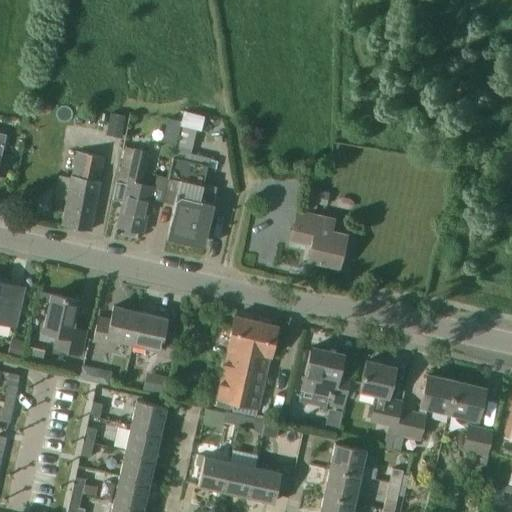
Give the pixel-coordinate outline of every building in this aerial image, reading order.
[(37,99),(34,112),(44,114),(49,111),(50,102),(37,99)] [(125,117),(110,114),(106,136),(121,139),(125,117)] [(167,121),(162,142),(175,145),(179,126),(180,124),(167,121)] [(179,181),(166,239),(204,248),(214,204),(199,201),(207,166),(188,162),(190,155),(196,130),(183,127),(178,146),(175,145),(167,179),(179,181)] [(117,182),(113,199),(122,201),(116,227),(120,228),(122,235),(134,238),(138,232),(142,233),(153,187),(142,184),(149,153),(125,148),(117,182)] [(104,157),(77,151),(72,176),(71,176),(61,225),(91,231),(101,181),(99,181),(104,157)] [(329,193),(306,188),(300,212),(297,211),(291,240),(311,245),(307,260),(339,268),(346,235),(331,231),(334,220),(315,215),(317,205),(326,207),(329,193)] [(24,289),(0,283),(0,323),(16,327),(24,289)] [(78,301),(50,295),(42,332),(56,335),(53,349),(81,355),(86,332),(72,329),(78,301)] [(106,338),(132,344),(139,313),(113,307),(110,321),(98,318),(92,342),(104,345),(106,338)] [(139,313),(132,344),(158,350),(157,357),(169,360),(175,335),(162,333),(165,319),(139,313)] [(228,349),(217,401),(256,410),(268,357),(269,357),(276,326),(234,317),(227,348),(228,349)] [(25,342),(11,338),(8,353),(21,356),(25,342)] [(301,389),(299,401),(325,407),(328,395),(331,396),(329,405),(343,409),(350,380),(337,377),(342,355),(311,348),(301,389)] [(394,367),(366,360),(359,390),(377,394),(371,421),(395,427),(400,405),(386,402),(394,367)] [(82,366),(79,378),(92,381),(94,381),(97,369),(82,366)] [(448,412),(456,381),(427,374),(418,414),(402,410),(393,449),(400,451),(404,436),(418,439),(425,407),(448,412)] [(148,375),(145,390),(164,394),(167,379),(148,375)] [(177,384),(176,390),(179,395),(185,396),(190,393),(191,387),(188,382),(182,381),(177,384)] [(485,388),(456,381),(448,412),(470,417),(462,449),(486,455),(491,431),(475,427),(485,388)] [(8,384),(4,403),(13,405),(17,387),(8,384)] [(135,401),(129,427),(159,433),(165,408),(135,401)] [(102,405),(92,402),(88,417),(99,419),(102,405)] [(13,405),(4,403),(0,418),(0,421),(9,423),(13,405)] [(511,404),(503,438),(511,440),(511,404)] [(226,411),(223,422),(238,426),(241,415),(226,411)] [(241,415),(238,426),(252,429),(255,418),(241,415)] [(278,427),(264,424),(261,435),(276,438),(278,427)] [(83,442),(93,445),(96,430),(86,427),(83,442)] [(159,433),(129,427),(124,451),(154,458),(159,433)] [(93,445),(83,442),(79,456),(90,458),(93,445)] [(328,470),(359,477),(364,451),(334,444),(328,470)] [(154,458),(124,451),(118,476),(148,483),(154,458)] [(197,486),(223,492),(229,463),(203,457),(197,486)] [(254,468),(229,463),(223,492),(248,497),(254,468)] [(254,468),(248,497),(274,503),(280,474),(254,468)] [(392,469),(388,483),(400,486),(403,471),(392,469)] [(353,503),(359,477),(328,470),(322,496),(353,503)] [(118,476),(113,501),(143,508),(148,483),(118,476)] [(75,477),(71,492),(82,494),(85,480),(75,477)] [(396,500),(400,486),(388,483),(385,498),(396,500)] [(82,494),(71,492),(68,506),(79,508),(82,494)] [(351,511),(353,503),(322,496),(318,511),(351,511)] [(141,511),(143,508),(113,501),(110,511),(141,511)]
